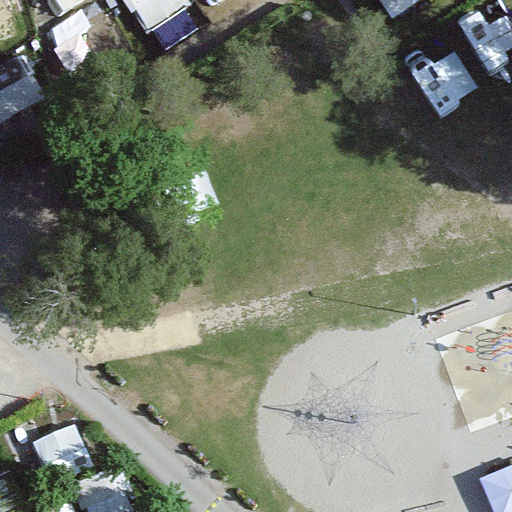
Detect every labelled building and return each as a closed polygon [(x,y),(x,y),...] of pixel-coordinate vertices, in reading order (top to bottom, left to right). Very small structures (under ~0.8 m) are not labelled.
[(56,0),(61,9),(80,0),(56,0)] [(134,0),(148,30),(196,9),(191,0),(134,0)] [(51,426),(15,446),(37,484),(72,463),(51,426)] [(500,511),(511,511),(511,464),(484,478),(500,511)] [(0,477),(0,509),(11,505),(0,477)]
